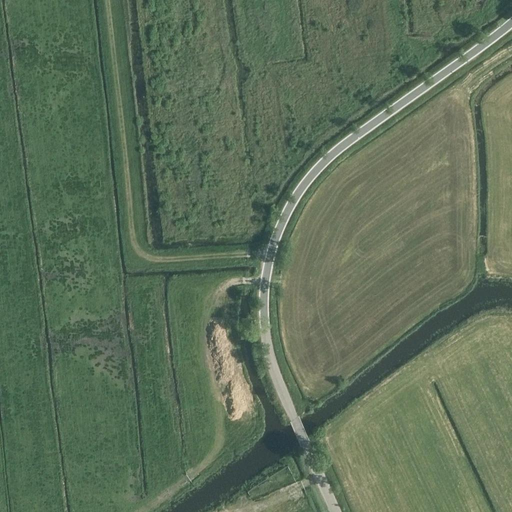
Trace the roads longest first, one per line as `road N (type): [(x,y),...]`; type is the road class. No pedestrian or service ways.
road 1 (tertiary): [(335,511),(265,338),(263,289),(275,237),(322,162),(511,20)]
road 2 (track): [(269,254),(159,259),(138,252),(107,0)]
